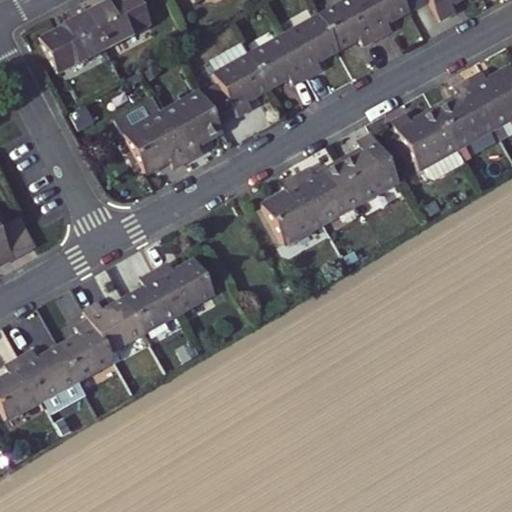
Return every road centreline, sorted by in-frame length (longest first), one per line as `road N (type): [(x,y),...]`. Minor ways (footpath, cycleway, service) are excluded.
road 1 (residential): [(108,244),(511,20)]
road 2 (residential): [(108,244),(0,39)]
road 3 (residential): [(0,305),(108,244)]
